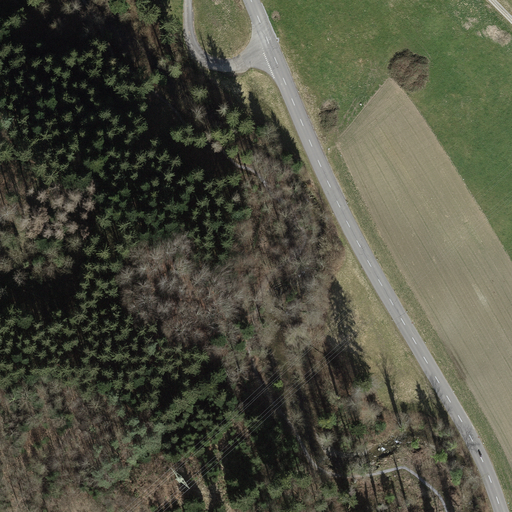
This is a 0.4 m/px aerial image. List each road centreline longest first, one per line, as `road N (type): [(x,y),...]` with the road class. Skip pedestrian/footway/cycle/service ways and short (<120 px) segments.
road 1 (tertiary): [(251,0),(332,191),(460,418),(501,511)]
road 2 (track): [(271,48),(234,64),(200,56),(188,0)]
